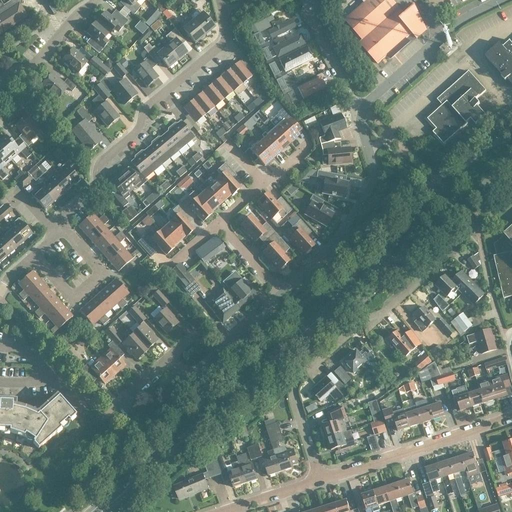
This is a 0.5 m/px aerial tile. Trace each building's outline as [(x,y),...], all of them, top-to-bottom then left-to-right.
[(0,0),(0,34),(27,17),(19,4),(19,0),(0,0)] [(125,0),(128,2),(123,7),(134,16),(141,7),(135,3),(137,0),(125,0)] [(363,0),(365,2),(346,19),(364,40),(360,43),(378,63),(389,54),(392,58),(409,42),(406,39),(413,32),(416,36),(426,27),(416,6),(407,14),(393,0),(363,0)] [(168,3),(162,8),(166,13),(172,9),(168,3)] [(109,34),(108,34),(109,35),(113,30),(118,34),(128,21),(118,13),(113,19),(105,12),(96,23),(109,34)] [(193,22),(205,36),(214,28),(203,14),(193,22)] [(175,29),(177,32),(182,27),(174,17),(168,21),(175,29)] [(250,26),(251,28),(254,35),(260,32),(271,27),(268,22),(266,18),(250,26)] [(297,28),(293,20),(284,24),(281,19),(272,24),(275,29),(270,32),(274,40),(297,28)] [(104,39),(108,34),(109,34),(96,23),(95,22),(86,33),(91,37),(86,44),(99,54),(109,42),(104,39)] [(205,36),(193,22),(183,30),(195,44),(205,36)] [(453,30),(460,37),(464,33),(456,26),(453,30)] [(171,44),(166,48),(177,61),(187,54),(179,44),(184,40),(177,32),(165,37),(171,44)] [(260,32),(254,35),(260,46),(265,43),(260,32)] [(444,37),(447,43),(458,37),(455,32),(444,37)] [(307,44),(303,35),(286,43),(284,37),(275,42),(278,47),(274,49),(278,57),(280,56),(280,57),(307,44)] [(511,43),(510,41),(502,47),(499,44),(485,57),(503,76),(504,75),(511,84),(511,43)] [(268,42),(265,43),(260,46),(262,50),(267,48),(270,46),(268,42)] [(456,55),(462,49),(455,42),(449,49),(456,55)] [(451,51),(444,44),(440,48),(446,55),(451,51)] [(177,61),(166,48),(162,51),(159,49),(157,51),(154,47),(152,48),(148,45),(143,49),(155,63),(160,59),(168,69),(177,61)] [(305,47),(281,59),(284,64),(285,64),(288,70),(311,58),(305,47)] [(267,48),(262,50),(267,61),(272,59),(267,48)] [(62,61),(77,74),(88,62),(72,49),(62,61)] [(109,71),(94,58),(88,65),(104,78),(109,71)] [(134,72),(146,87),(158,78),(145,62),(134,72)] [(230,70),(242,85),(252,77),(239,62),(230,70)] [(274,76),(280,74),(275,63),(269,65),(274,76)] [(127,74),(119,64),(113,68),(122,78),(127,74)] [(221,77),(233,92),(242,85),(230,70),(221,77)] [(282,78),(287,89),(298,84),(292,72),(282,78)] [(437,100),(442,106),(427,119),(436,129),(433,133),(444,145),(471,120),(476,125),(486,116),(473,102),(486,91),(469,72),(437,100)] [(67,80),(63,84),(51,74),(40,86),(57,100),(67,88),(72,92),(76,88),(67,80)] [(211,85),(224,100),(233,92),(221,77),(211,85)] [(297,88),(303,100),(325,88),(320,77),(297,88)] [(282,78),(277,81),(282,91),(287,89),(282,78)] [(137,95),(124,80),(112,90),(124,105),(137,95)] [(110,97),(99,85),(94,89),(104,101),(110,97)] [(202,93),(214,108),(224,100),(211,85),(202,93)] [(253,103),(260,97),(255,92),(248,97),(253,103)] [(287,94),(292,105),(298,102),(293,92),(287,94)] [(193,100),(205,115),(214,108),(202,93),(193,100)] [(263,103),(259,98),(252,103),(256,108),(263,103)] [(205,115),(193,100),(183,108),(196,123),(205,115)] [(95,112),(108,127),(119,118),(106,102),(95,112)] [(72,131),(89,151),(101,141),(87,124),(92,120),(82,107),(76,112),(84,121),(72,131)] [(237,107),(231,111),(234,117),(241,113),(237,107)] [(283,119),(275,127),(290,143),(299,136),(290,127),(295,123),(282,109),(277,113),(283,119)] [(256,123),(259,120),(264,116),(260,111),(252,118),(256,123)] [(244,118),(240,113),(234,119),(238,123),(244,118)] [(341,139),(338,131),(346,128),(344,125),(346,124),(343,117),(341,117),(340,114),(319,123),(325,136),(319,138),(320,144),(334,141),(341,139)] [(42,123),(37,128),(27,117),(23,121),(20,121),(20,123),(16,127),(22,134),(18,137),(26,145),(28,147),(31,144),(30,142),(41,132),(45,137),(49,133),(42,123)] [(255,123),(251,118),(243,125),(247,130),(255,123)] [(174,123),(171,126),(182,139),(187,146),(196,139),(182,122),(178,125),(177,124),(174,123)] [(182,139),(171,126),(168,129),(167,132),(169,133),(165,136),(174,146),(179,152),(187,146),(182,139)] [(275,127),(267,134),(282,151),(290,143),(275,127)] [(219,139),(226,133),(222,129),(215,134),(219,139)] [(260,144),(273,159),(282,151),(267,134),(265,133),(262,136),(265,139),(260,144)] [(0,141),(0,148),(11,161),(21,152),(27,159),(32,154),(20,141),(15,145),(6,136),(0,141)] [(158,137),(154,140),(170,159),(179,152),(174,146),(165,136),(162,139),(160,137),(158,137)] [(170,159),(154,140),(151,143),(151,145),(152,147),(148,150),(157,160),(162,166),(170,159)] [(335,149),(334,141),(320,144),(322,151),(323,156),(328,155),(329,165),(351,163),(349,148),(335,149)] [(273,159),(260,144),(258,142),(250,149),(249,148),(244,153),(254,163),(258,159),(265,166),(273,159)] [(0,178),(2,181),(7,176),(1,169),(11,161),(0,148),(0,178)] [(141,151),(138,154),(154,173),(162,166),(157,160),(148,150),(145,153),(144,151),(141,151)] [(202,158),(198,153),(192,158),(196,163),(202,158)] [(145,180),(146,180),(154,173),(138,154),(134,157),(134,159),(135,160),(132,164),(141,175),(145,180)] [(62,171),(58,174),(70,187),(73,185),(75,186),(81,181),(70,169),(73,166),(69,161),(61,168),(62,171)] [(229,196),(229,197),(230,198),(240,189),(229,177),(234,173),(225,164),(216,171),(220,175),(214,180),(214,181),(215,180),(229,196)] [(47,171),(41,165),(38,168),(43,174),(47,171)] [(39,171),(35,167),(28,173),(32,177),(39,171)] [(123,174),(120,177),(132,191),(135,188),(137,190),(148,182),(146,180),(145,180),(141,175),(137,178),(128,168),(122,173),(123,174)] [(182,168),(175,173),(179,178),(186,173),(182,168)] [(305,176),(317,178),(325,179),(322,194),(323,194),(344,198),(345,196),(346,197),(348,191),(346,190),(347,183),(333,180),(334,174),(311,170),(305,176)] [(27,173),(17,182),(22,188),(33,179),(27,173)] [(70,187),(58,174),(55,177),(52,175),(48,179),(62,195),(70,187)] [(187,176),(176,186),(180,189),(186,189),(193,183),(187,176)] [(132,191),(120,177),(117,179),(116,178),(110,183),(119,193),(115,197),(123,208),(128,204),(125,200),(130,195),(129,193),(132,191)] [(160,186),(167,181),(163,177),(157,182),(160,186)] [(45,186),(41,189),(53,203),(62,195),(48,179),(43,184),(45,186)] [(207,181),(202,185),(220,205),(229,197),(229,196),(215,180),(214,181),(210,185),(207,181)] [(166,182),(159,188),(163,193),(170,187),(166,182)] [(203,194),(199,198),(198,198),(211,213),(212,212),(220,205),(202,185),(198,188),(203,194)] [(53,203),(41,189),(38,192),(35,191),(31,195),(45,210),(53,203)] [(198,198),(199,198),(194,192),(179,205),(188,215),(192,211),(203,222),(213,213),(212,212),(211,213),(198,198)] [(278,205),(268,194),(258,203),(259,204),(258,206),(262,210),(263,209),(272,219),(278,213),(282,219),(292,210),(283,201),(278,205)] [(309,201),(312,202),(304,215),(312,219),(311,221),(317,224),(318,223),(326,227),(333,214),(325,210),(321,207),(323,202),(312,196),(309,201)] [(21,199),(11,207),(15,212),(25,204),(21,199)] [(7,205),(0,211),(0,214),(4,219),(12,211),(7,205)] [(175,218),(170,223),(183,238),(184,239),(194,230),(184,219),(188,215),(179,205),(171,213),(175,218)] [(154,206),(145,214),(149,218),(158,210),(154,206)] [(121,213),(129,222),(133,219),(125,210),(121,213)] [(78,227),(86,236),(106,218),(104,215),(99,220),(93,213),(78,227)] [(266,241),(275,233),(265,223),(260,227),(251,217),(241,226),(242,228),(241,229),(245,234),(247,232),(255,242),(260,237),(262,237),(266,241)] [(86,236),(94,245),(109,232),(104,226),(109,221),(106,218),(86,236)] [(13,230),(23,242),(32,234),(20,220),(15,224),(16,227),(13,230)] [(291,229),(296,234),(290,239),(298,249),(297,250),(301,254),(303,253),(304,255),(314,246),(304,235),(309,230),(300,220),(291,229)] [(167,227),(162,231),(175,246),(183,238),(170,223),(169,221),(165,225),(167,227)] [(7,232),(2,236),(15,250),(23,242),(13,230),(9,233),(7,232)] [(494,245),(497,255),(511,252),(511,251),(511,250),(511,230),(506,235),(504,234),(505,235),(494,245)] [(175,246),(162,231),(161,231),(156,236),(151,231),(142,238),(151,248),(155,244),(166,256),(176,247),(175,246)] [(94,245),(102,254),(122,236),(120,233),(114,238),(109,232),(94,245)] [(275,233),(266,241),(269,245),(269,247),(263,253),(272,263),(271,265),(275,269),(277,268),(279,271),(289,262),(283,255),(289,249),(275,233)] [(15,250),(2,236),(0,237),(0,250),(6,257),(15,250)] [(102,254),(110,263),(125,250),(120,244),(125,239),(122,236),(102,254)] [(225,248),(216,237),(195,252),(204,264),(225,248)] [(156,256),(142,239),(137,244),(151,260),(156,256)] [(125,250),(110,263),(119,272),(138,255),(136,251),(130,256),(125,250)] [(494,256),(497,270),(511,265),(511,253),(511,252),(497,255),(494,256)] [(474,257),(469,261),(473,266),(478,263),(474,257)] [(208,270),(201,261),(197,264),(204,273),(208,270)] [(180,264),(171,272),(185,288),(194,281),(180,264)] [(511,265),(497,270),(501,284),(511,281),(511,265)] [(21,298),(41,280),(32,271),(18,284),(23,290),(18,295),(21,298)] [(475,280),(473,282),(462,272),(453,281),(446,275),(436,286),(447,297),(453,292),(455,294),(459,290),(474,305),(485,295),(480,290),(482,288),(475,280)] [(230,298),(239,308),(240,308),(258,293),(249,283),(249,284),(243,277),(226,291),(231,297),(230,298)] [(107,287),(124,307),(127,305),(122,300),(129,294),(116,279),(107,287)] [(41,280),(21,298),(23,301),(29,296),(34,302),(49,289),(41,280)] [(511,281),(501,284),(504,299),(511,296),(511,281)] [(98,295),(111,310),(117,305),(121,310),(124,307),(107,287),(98,295)] [(222,322),(239,308),(230,298),(223,288),(214,296),(213,295),(206,302),(217,315),(216,315),(222,322)] [(49,289),(34,302),(39,308),(34,313),(37,316),(57,298),(49,289)] [(169,303),(158,291),(152,296),(163,308),(169,303)] [(111,310),(98,295),(89,303),(106,323),(109,321),(104,316),(111,310)] [(449,306),(439,295),(434,300),(442,312),(449,306)] [(57,298),(37,316),(39,319),(44,314),(50,320),(65,307),(57,298)] [(106,323),(89,303),(80,312),(93,326),(99,321),(103,326),(106,323)] [(65,307),(50,320),(55,326),(50,331),(53,334),(73,317),(65,307)] [(145,319),(134,307),(128,313),(139,325),(145,319)] [(416,315),(420,318),(414,323),(419,329),(419,330),(422,333),(436,320),(424,307),(416,315)] [(154,319),(166,334),(178,324),(170,315),(170,314),(166,309),(154,319)] [(449,320),(461,338),(466,334),(464,332),(472,327),(474,326),(474,327),(484,323),(480,315),(468,320),(463,314),(457,318),(455,316),(449,320)] [(445,318),(438,324),(452,340),(458,335),(456,332),(455,333),(450,327),(451,325),(445,318)] [(132,335),(133,335),(147,350),(157,341),(143,325),(132,335)] [(112,329),(106,334),(116,346),(122,341),(112,329)] [(490,329),(467,336),(469,344),(478,341),(482,353),(496,349),(490,329)] [(389,339),(403,356),(405,358),(421,345),(411,331),(405,336),(406,337),(405,338),(399,331),(389,339)] [(137,360),(147,351),(147,350),(133,335),(123,344),(137,360)] [(110,349),(100,358),(115,375),(126,366),(119,359),(124,355),(112,342),(107,346),(110,349)] [(439,345),(428,353),(434,362),(436,361),(436,360),(445,354),(439,345)] [(362,351),(359,354),(357,351),(344,363),(353,373),(366,362),(362,357),(365,354),(367,355),(372,351),(367,346),(362,351)] [(415,364),(420,370),(431,361),(425,355),(415,364)] [(496,369),(508,365),(506,357),(494,361),(496,369)] [(105,385),(115,375),(100,358),(90,367),(87,364),(81,370),(93,383),(98,378),(105,385)] [(439,377),(436,368),(433,364),(418,374),(421,383),(430,380),(433,388),(442,385),(439,377)] [(342,365),(334,371),(345,384),(352,377),(342,365)] [(440,367),(436,368),(439,377),(452,373),(450,368),(441,371),(440,367)] [(452,373),(439,377),(442,385),(453,381),(452,378),(462,375),(461,371),(452,373)] [(165,387),(169,380),(160,375),(156,381),(165,387)] [(490,381),(496,400),(508,396),(506,389),(511,388),(508,376),(490,381)] [(343,397),(349,392),(339,382),(334,386),(327,378),(312,392),(321,402),(336,389),(343,397)] [(478,385),(480,391),(484,404),(496,400),(490,381),(478,385)] [(455,393),(456,399),(460,411),(472,407),(468,395),(462,397),(461,391),(455,393)] [(468,395),(472,407),(484,404),(480,391),(468,395)] [(59,397),(57,398),(48,406),(53,412),(64,402),(59,397)] [(14,403),(14,400),(14,399),(0,398),(0,429),(8,430),(8,432),(24,437),(25,435),(34,440),(32,443),(38,449),(61,428),(59,426),(63,423),(58,417),(53,412),(48,406),(36,417),(24,411),(11,408),(12,403),(14,404),(14,403)] [(429,407),(433,420),(445,416),(440,400),(434,401),(436,405),(429,407)] [(377,422),(381,433),(387,431),(377,401),(371,402),(377,422)] [(58,417),(69,408),(64,402),(53,412),(58,417)] [(323,427),(327,439),(342,434),(347,432),(343,421),(347,419),(343,407),(327,415),(328,415),(331,424),(323,427)] [(404,410),(410,427),(421,424),(417,411),(416,407),(404,410)] [(417,411),(421,424),(433,420),(429,407),(417,411)] [(63,423),(67,419),(69,421),(75,415),(69,408),(58,417),(63,423)] [(388,428),(396,425),(398,431),(410,427),(404,410),(393,413),(391,408),(382,411),(388,428)] [(381,433),(377,422),(371,424),(375,435),(381,433)] [(266,427),(273,450),(281,473),(292,469),(292,467),(298,465),(294,450),(287,452),(286,449),(282,447),(280,448),(278,442),(284,440),(278,423),(266,427)] [(342,434),(327,439),(331,451),(339,448),(340,450),(354,445),(352,438),(344,440),(342,434)] [(374,435),(366,438),(371,453),(379,450),(374,435)] [(511,440),(504,443),(505,449),(492,453),(494,460),(494,459),(501,457),(511,453),(511,440)] [(247,449),(251,461),(262,457),(258,445),(247,449)] [(494,460),(494,459),(494,460),(492,453),(490,448),(483,450),(487,462),(494,460)] [(221,475),(217,463),(212,449),(201,458),(210,479),(221,475)] [(267,452),(269,460),(264,461),(269,476),(281,473),(273,450),(267,452)] [(480,474),(474,453),(462,457),(466,471),(468,477),(480,474)] [(511,453),(501,457),(506,474),(511,472),(511,453)] [(237,458),(238,462),(246,484),(257,480),(252,463),(243,460),(242,456),(237,458)] [(462,457),(449,461),(454,474),(459,492),(464,490),(460,478),(462,478),(460,472),(466,471),(462,457)] [(437,465),(442,478),(445,489),(444,489),(445,494),(447,493),(447,496),(454,494),(448,476),(454,474),(449,461),(449,459),(442,461),(442,463),(437,465)] [(496,459),(490,462),(496,475),(502,473),(496,459)] [(223,461),(217,463),(221,475),(227,473),(223,461)] [(234,471),(229,473),(234,488),(246,484),(238,462),(232,464),(234,471)] [(436,480),(442,478),(437,465),(425,468),(433,493),(439,491),(436,480)] [(203,476),(193,480),(175,487),(179,499),(193,493),(194,495),(208,489),(203,476)] [(409,481),(397,484),(401,499),(408,497),(412,510),(419,507),(420,510),(427,508),(423,496),(417,498),(415,493),(413,494),(409,481)] [(393,511),(400,511),(396,500),(401,499),(397,484),(385,488),(390,503),(390,502),(393,511)] [(511,492),(511,484),(507,485),(499,488),(496,489),(499,497),(511,492)] [(385,488),(373,492),(378,506),(390,503),(385,488)] [(366,510),(372,508),(372,511),(377,511),(380,511),(378,506),(373,492),(362,496),(366,510)] [(434,497),(427,500),(431,511),(439,509),(435,497),(434,497)] [(350,511),(347,501),(335,505),(336,511),(350,511)]
